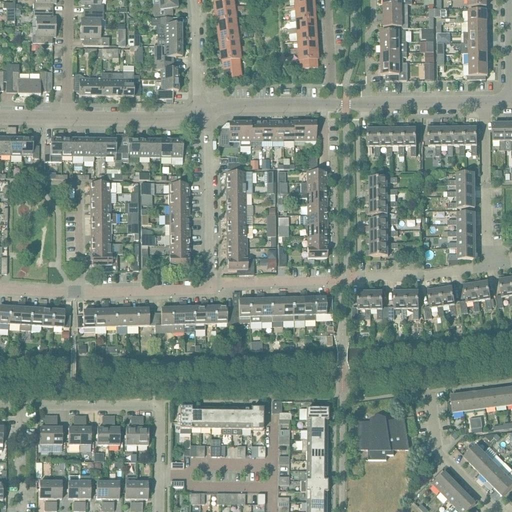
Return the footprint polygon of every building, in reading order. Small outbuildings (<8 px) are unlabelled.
[(33,3),(33,11),(53,11),(53,7),(50,7),(50,5),(56,5),(55,0),(36,0),(36,3),(33,3)] [(80,0),(81,6),(87,7),(87,9),(84,9),(84,13),(103,13),(104,6),(101,6),(100,0),(80,0)] [(176,0),(152,0),(154,18),(173,16),(172,10),(177,9),(176,0)] [(313,11),(312,0),(294,0),(295,7),(304,7),(304,11),(313,11)] [(486,0),(468,0),(468,8),(486,8),(486,0)] [(232,1),(214,3),(215,13),(233,11),(233,9),(232,1)] [(401,6),(383,6),(383,17),(402,17),(401,6)] [(291,21),(296,21),(314,20),(313,11),(304,11),(304,7),(295,7),(295,12),(290,12),(291,21)] [(233,11),(215,13),(216,23),(234,21),(233,13),(238,12),(238,8),(233,9),(233,11)] [(6,10),(6,19),(15,19),(15,17),(15,11),(15,10),(6,10)] [(36,19),(36,28),(55,28),(56,18),(50,18),(50,16),(53,16),(53,11),(33,11),(33,19),(36,19)] [(468,12),(468,23),(487,23),(486,11),(468,12)] [(81,20),(80,30),(100,30),(100,21),(103,21),(103,13),(84,13),(84,17),(87,17),(86,20),(81,20)] [(402,17),(383,17),(383,28),(402,28),(402,17)] [(158,19),(150,20),(151,28),(156,27),(156,37),(157,36),(164,36),(181,36),(181,25),(172,25),(172,19),(158,19)] [(314,20),(296,21),(297,30),(291,30),(292,35),(297,35),(306,34),(306,29),(315,28),(314,20)] [(234,21),(216,23),(218,35),(227,34),(226,29),(235,28),(234,21)] [(468,23),(469,34),(487,33),(487,23),(468,23)] [(55,28),(36,28),(36,37),(33,37),(32,45),(52,45),(52,41),(49,41),(49,38),(55,38),(55,28)] [(227,34),(218,35),(219,43),(237,41),(236,33),(241,33),(240,28),(235,28),(226,29),(227,34)] [(315,41),(315,28),(306,29),(306,34),(297,35),(297,42),(315,41)] [(80,30),(80,40),(86,40),(86,43),(83,43),(83,47),(103,47),(108,47),(109,39),(103,39),(100,39),(100,30),(80,30)] [(399,32),(381,32),(381,43),(405,43),(406,43),(411,43),(411,33),(405,33),(405,32),(402,32),(399,32)] [(463,45),(487,44),(487,33),(469,34),(463,34),(463,45)] [(446,44),(446,35),(437,35),(437,40),(437,44),(446,44)] [(164,36),(157,36),(157,47),(164,47),(181,47),(181,36),(164,36)] [(237,41),(219,43),(220,53),(238,51),(238,49),(237,41)] [(315,41),(297,42),(298,50),(293,51),(293,55),(298,54),(298,52),(316,51),(315,41)] [(405,43),(381,43),(381,54),(407,54),(406,43),(405,43)] [(487,55),(487,44),(463,45),(461,45),(461,55),(463,55),(487,55)] [(157,47),(154,47),(154,48),(156,48),(156,58),(154,58),(154,64),(172,64),(172,58),(182,58),(181,47),(164,47),(157,47)] [(238,51),(220,53),(221,62),(222,62),(239,60),(238,53),(243,52),(243,48),(238,49),(238,51)] [(299,62),(316,60),(317,60),(316,51),(298,52),(298,54),(299,62)] [(407,54),(381,54),(381,65),(399,65),(403,65),(403,59),(407,59),(407,54)] [(463,66),(469,66),(487,66),(487,55),(463,55),(463,66)] [(239,60),(222,62),(223,71),(240,69),(239,60)] [(317,69),(316,60),(299,62),(300,71),(317,69)] [(172,64),(154,64),(154,71),(160,71),(161,82),(178,81),(178,70),(172,70),(172,64)] [(399,65),(381,65),(381,76),(385,76),(386,82),(407,82),(407,65),(399,65)] [(434,65),(426,66),(426,76),(428,75),(428,81),(434,81),(434,65)] [(6,73),(6,84),(12,84),(12,93),(17,93),(17,95),(17,97),(29,97),(29,81),(18,81),(19,66),(6,66),(6,73)] [(467,77),(467,81),(485,81),(485,77),(487,77),(487,66),(469,66),(469,77),(467,77)] [(240,69),(223,71),(224,80),(241,78),(240,69)] [(122,81),(122,98),(133,98),(133,86),(133,81),(133,77),(133,73),(122,73),(122,75),(122,81)] [(29,81),(29,97),(40,97),(40,93),(46,93),(46,91),(52,91),(52,75),(46,74),(39,74),(39,81),(29,81)] [(101,81),(101,98),(111,98),(112,81),(112,75),(101,75),(101,81)] [(112,81),(111,98),(122,98),(122,81),(122,75),(112,75),(112,81)] [(73,80),(73,92),(73,91),(76,91),(76,93),(79,95),(79,98),(90,98),(90,81),(86,80),(80,77),(79,76),(78,76),(77,76),(76,76),(75,77),(74,78),(74,79),(74,80),(73,80)] [(90,81),(90,98),(101,98),(101,81),(90,81)] [(161,92),(156,92),(156,101),(172,100),(172,93),(178,92),(178,81),(161,82),(161,92)] [(250,124),(240,124),(240,142),(240,149),(250,148),(250,142),(250,123),(250,124)] [(261,123),(250,123),(250,142),(261,142),(261,123)] [(272,123),(261,123),(261,142),(272,142),(272,123)] [(283,123),(272,123),(272,142),(283,142),(283,123)] [(293,123),(283,123),(283,142),(283,148),(294,148),(294,142),(293,123)] [(294,123),(293,123),(294,142),(304,142),(304,124),(294,124),(294,123)] [(315,123),(304,124),(304,142),(315,142),(315,123)] [(228,131),(220,131),(220,147),(224,147),(229,142),(240,142),(240,124),(228,124),(228,131)] [(452,125),(452,129),(452,147),(459,147),(459,157),(465,157),(464,147),(464,129),(457,129),(457,126),(455,126),(455,125),(452,125)] [(464,125),(464,129),(464,147),(471,147),(471,157),(477,157),(476,147),(477,147),(476,129),(469,129),(469,126),(467,126),(467,125),(464,125)] [(499,152),(505,152),(504,125),(492,125),(493,142),(499,142),(499,152)] [(367,130),(367,131),(367,148),(375,148),(375,158),(380,158),(380,148),(379,130),(373,130),(373,127),(370,128),(370,126),(367,126),(367,130)] [(387,158),(392,158),(392,148),(391,130),(385,130),(385,127),(382,127),(382,126),(379,126),(379,130),(380,148),(387,148),(387,158)] [(391,126),(391,130),(392,148),(399,148),(399,158),(404,158),(404,148),(404,130),(403,130),(397,130),(397,127),(394,127),(394,126),(391,126)] [(404,130),(404,148),(411,148),(411,158),(416,158),(416,148),(416,130),(409,130),(409,127),(406,127),(406,126),(403,126),(403,130),(404,130)] [(440,147),(440,129),(433,129),(433,127),(431,127),(431,126),(428,126),(428,129),(428,147),(435,147),(435,158),(441,157),(440,147)] [(440,126),(440,129),(440,147),(447,147),(447,157),(453,157),(452,147),(452,129),(445,129),(445,127),(443,127),(443,126),(440,126)] [(0,139),(0,156),(10,157),(11,140),(0,139)] [(11,140),(10,157),(21,157),(21,140),(11,140)] [(21,140),(21,157),(32,157),(32,160),(38,160),(38,147),(32,147),(33,140),(21,140)] [(44,147),(44,164),(50,164),(61,164),(61,158),(61,140),(50,140),(50,148),(44,147)] [(61,140),(61,158),(72,158),(72,141),(61,140)] [(72,141),(72,158),(83,158),(83,141),(72,141)] [(83,158),(83,163),(94,163),(94,158),(94,141),(83,141),(83,158)] [(94,141),(94,158),(105,158),(105,141),(94,141)] [(105,141),(105,158),(116,158),(116,163),(121,163),(122,147),(116,147),(116,141),(105,141)] [(122,147),(121,163),(127,164),(128,159),(139,159),(139,141),(128,141),(128,148),(122,147)] [(139,141),(139,159),(149,159),(150,142),(139,141)] [(150,142),(149,159),(160,159),(161,142),(150,142)] [(161,142),(160,159),(171,159),(171,142),(161,142)] [(171,142),(171,159),(182,159),(182,153),(182,142),(171,142)] [(318,173),(307,173),(307,184),(326,184),(326,173),(318,173)] [(226,185),(245,185),(251,185),(251,174),(226,174),(226,185)] [(474,175),(457,175),(457,182),(447,182),(447,187),(457,187),(474,187),(474,175)] [(365,191),(369,191),(387,191),(387,184),(397,184),(397,179),(387,179),(369,179),(369,186),(366,186),(366,189),(365,189),(365,191)] [(109,184),(90,185),(90,195),(116,195),(116,184),(109,184)] [(307,184),(300,184),(301,195),(326,195),(326,184),(307,184)] [(150,185),(141,185),(141,196),(147,196),(150,196),(150,185)] [(188,185),(169,186),(169,196),(188,196),(188,185)] [(226,185),(226,196),(245,196),(245,185),(226,185)] [(474,187),(457,187),(457,193),(447,193),(447,198),(457,198),(474,198),(474,187)] [(365,203),(369,203),(387,203),(387,196),(397,196),(397,191),(387,191),(369,191),(369,198),(366,198),(366,201),(365,201),(365,203)] [(116,195),(90,195),(90,205),(110,205),(116,205),(116,195)] [(301,195),(299,195),(299,201),(307,200),(307,206),(326,206),(326,195),(301,195)] [(188,196),(169,196),(169,206),(188,206),(188,196)] [(245,196),(226,196),(226,207),(245,207),(245,196)] [(474,198),(457,198),(457,204),(447,204),(447,210),(457,210),(475,209),(474,198)] [(387,203),(369,203),(369,210),(367,210),(367,213),(366,213),(366,215),(369,215),(369,216),(387,215),(387,208),(397,208),(397,203),(387,203)] [(110,205),(90,205),(91,215),(110,215),(110,205)] [(130,205),(127,205),(127,215),(132,215),(138,215),(138,205),(130,205)] [(188,206),(169,206),(169,217),(188,216),(188,206)] [(326,206),(307,206),(307,217),(326,217),(326,206)] [(226,207),(226,218),(246,217),(245,207),(226,207)] [(457,226),(475,226),(475,214),(457,215),(457,221),(447,221),(447,227),(457,226)] [(110,215),(91,215),(91,226),(110,225),(116,225),(116,215),(110,215)] [(169,217),(165,217),(165,227),(170,227),(189,226),(188,216),(169,217)] [(246,217),(226,218),(227,229),(246,228),(246,217)] [(270,228),(271,228),(275,228),(275,217),(267,217),(267,228),(270,228)] [(307,217),(300,217),(300,228),(307,228),(327,227),(326,217),(307,217)] [(387,220),(369,221),(369,228),(367,228),(367,230),(366,230),(366,233),(370,233),(387,233),(387,226),(398,226),(398,220),(387,221),(387,220)] [(110,225),(91,226),(91,236),(110,236),(110,225)] [(189,226),(170,227),(170,237),(189,237),(189,226)] [(475,226),(457,226),(457,233),(447,233),(448,238),(475,238),(475,226)] [(327,227),(307,228),(308,238),(327,238),(327,227)] [(227,229),(227,239),(246,239),(252,239),(252,228),(246,228),(227,229)] [(278,238),(281,238),(288,238),(288,228),(278,228),(278,238)] [(398,232),(387,233),(370,233),(370,240),(367,240),(367,242),(366,242),(366,245),(370,245),(388,245),(387,238),(398,238),(398,232)] [(110,236),(91,236),(91,246),(110,246),(110,236)] [(145,237),(141,237),(141,243),(141,247),(147,247),(153,247),(153,237),(150,237),(145,237)] [(189,237),(170,237),(170,247),(189,247),(189,237)] [(308,249),(307,249),(327,249),(327,238),(308,238),(308,249)] [(458,244),(448,244),(448,249),(458,249),(475,249),(475,238),(457,238),(458,244)] [(246,239),(227,239),(227,250),(246,250),(246,239)] [(388,245),(370,245),(370,252),(367,252),(367,254),(366,254),(366,257),(370,257),(388,257),(388,250),(398,250),(398,244),(388,245)] [(110,246),(91,246),(91,256),(111,256),(116,256),(115,246),(110,246)] [(170,257),(169,257),(189,257),(189,247),(170,247),(170,257)] [(327,249),(307,249),(307,260),(326,260),(326,249),(327,249)] [(475,249),(458,249),(458,256),(448,256),(448,261),(458,261),(475,261),(475,249)] [(227,250),(227,261),(253,261),(253,260),(246,260),(246,250),(227,250)] [(275,251),(267,251),(267,260),(275,259),(275,251)] [(111,256),(91,256),(91,257),(92,257),(92,267),(98,267),(98,273),(111,273),(111,256)] [(189,257),(169,257),(169,268),(189,268),(188,257),(189,257)] [(228,261),(228,272),(237,272),(237,277),(253,277),(253,261),(227,261),(228,261)] [(511,285),(511,279),(504,280),(504,278),(501,278),(501,277),(498,277),(499,281),(501,296),(495,297),(497,310),(503,309),(502,299),(509,298),(510,308),(511,307),(511,285)] [(475,281),(475,285),(478,302),(485,301),(486,311),(492,311),(490,301),(488,283),(480,284),(480,281),(477,282),(477,281),(475,281)] [(478,302),(475,285),(469,286),(468,283),(466,283),(465,282),(463,283),(463,287),(466,302),(460,303),(461,315),(468,314),(466,304),(473,303),(475,313),(480,312),(478,302)] [(439,287),(439,290),(442,308),(449,307),(451,317),(456,316),(454,306),(452,288),(445,289),(444,287),(442,287),(442,286),(439,287)] [(442,308),(439,290),(433,291),(432,289),(430,289),(430,288),(427,288),(428,292),(427,292),(430,307),(424,308),(426,321),(432,320),(430,310),(437,309),(439,319),(444,318),(442,308)] [(370,311),(370,293),(363,293),(363,290),(360,290),(360,289),(358,289),(358,293),(357,293),(358,309),(352,309),(352,321),(358,321),(358,311),(365,311),(365,321),(370,321),(370,311)] [(370,289),(370,293),(370,311),(377,311),(377,321),(382,321),(382,311),(382,293),(375,293),(375,290),(372,290),(372,289),(370,289)] [(406,310),(406,292),(399,293),(399,290),(396,290),(396,289),(394,289),(394,293),(394,308),(388,308),(388,321),(394,321),(394,311),(401,311),(401,321),(406,321),(406,310)] [(406,289),(406,292),(406,310),(413,310),(413,321),(418,320),(418,310),(418,292),(411,292),(411,290),(408,290),(408,289),(406,289)] [(300,300),(293,300),(293,317),(293,322),(304,322),(304,317),(303,293),(300,294),(300,300)] [(307,293),(303,293),(304,317),(304,322),(315,322),(315,316),(314,299),(307,299),(307,293)] [(278,300),(271,300),(272,323),(283,323),(282,317),(282,294),(278,294),(278,300)] [(285,294),(282,294),(282,317),(283,323),(293,322),(293,317),(293,300),(285,300),(285,294)] [(257,301),(249,301),(250,318),(250,324),(261,324),(261,318),(260,295),(257,295),(257,301)] [(263,295),(260,295),(261,318),(261,324),(261,325),(272,324),(272,323),(271,300),(264,301),(263,295)] [(325,299),(314,299),(315,316),(326,316),(332,316),(332,303),(332,299),(325,299)] [(238,306),(232,306),(233,325),(250,324),(250,318),(249,301),(238,301),(238,306)] [(201,308),(193,309),(194,326),(194,332),(205,332),(205,326),(204,302),(201,302),(201,308)] [(207,302),(204,302),(205,326),(215,325),(215,308),(208,308),(207,302)] [(10,308),(9,326),(20,326),(21,303),(18,303),(17,309),(10,308)] [(20,326),(19,332),(30,333),(31,327),(32,310),(24,309),(25,303),(21,303),(20,326)] [(179,309),(172,309),(172,327),(172,333),(183,332),(183,326),(182,303),(179,303),(179,309)] [(186,303),(182,303),(183,326),(183,332),(194,332),(194,326),(193,309),(186,309),(186,303)] [(32,310),(31,327),(41,328),(43,305),(39,304),(39,310),(32,310)] [(43,305),(41,328),(52,328),(53,311),(46,311),(46,305),(43,305)] [(101,311),(94,312),(94,329),(95,335),(105,335),(105,329),(105,305),(101,305),(101,311)] [(108,305),(105,305),(105,329),(116,328),(115,311),(108,311),(108,305)] [(123,311),(115,311),(116,328),(127,328),(126,305),(123,305),(123,311)] [(130,305),(126,305),(127,328),(138,328),(137,310),(130,311),(130,305)] [(226,308),(215,308),(215,325),(227,325),(227,328),(233,328),(233,325),(232,306),(232,312),(226,312),(226,308)] [(0,331),(9,332),(9,326),(10,308),(0,307),(0,331)] [(161,314),(155,315),(155,327),(155,333),(172,333),(172,327),(172,309),(161,310),(161,314)] [(148,310),(137,310),(138,328),(149,327),(155,327),(155,315),(148,315),(148,310)] [(53,311),(52,328),(69,330),(70,317),(64,317),(64,312),(53,311)] [(77,317),(77,329),(83,329),(94,329),(94,312),(83,312),(83,317),(77,317)] [(252,352),(262,351),(262,346),(262,341),(251,342),(252,352)] [(493,392),(496,409),(506,407),(504,390),(493,392)] [(483,393),(485,410),(496,409),(493,392),(483,393)] [(485,410),(483,393),(472,394),(474,411),(485,410)] [(474,411),(472,394),(461,396),(464,413),(474,411)] [(450,397),(452,414),(464,413),(461,396),(450,397)] [(327,421),(327,411),(320,411),(320,408),(312,408),(312,411),(306,411),(306,421),(327,421)] [(177,417),(177,424),(180,424),(179,430),(180,430),(180,436),(190,436),(190,431),(190,409),(180,409),(180,416),(177,416),(177,417)] [(190,409),(190,431),(191,431),(191,430),(200,430),(201,410),(191,410),(191,409),(190,409)] [(201,410),(200,430),(211,430),(211,410),(201,410)] [(211,410),(211,430),(221,430),(221,410),(211,410)] [(221,410),(221,430),(221,436),(231,436),(231,430),(231,410),(221,410)] [(231,410),(231,430),(237,430),(237,436),(241,436),(241,431),(241,410),(231,410)] [(241,410),(241,431),(251,431),(252,410),(251,410),(251,411),(241,410)] [(252,410),(251,431),(262,431),(262,410),(252,410)] [(51,447),(51,417),(45,417),(45,429),(39,429),(39,447),(51,447)] [(51,417),(51,447),(62,447),(62,429),(57,429),(57,417),(51,417)] [(79,447),(79,417),(73,417),(73,429),(68,429),(68,447),(79,447)] [(79,417),(79,447),(90,447),(91,430),(85,429),(86,417),(79,417)] [(394,452),(407,451),(404,417),(356,421),(359,450),(365,450),(366,461),(387,459),(386,457),(394,456),(394,452)] [(108,447),(108,418),(102,418),(102,430),(97,430),(97,447),(108,447)] [(114,418),(108,418),(108,447),(119,447),(119,430),(114,430),(114,418)] [(125,447),(137,447),(137,418),(131,418),(131,430),(125,430),(125,447)] [(143,418),(137,418),(137,447),(148,447),(148,430),(143,430),(143,418)] [(327,422),(327,421),(306,421),(306,422),(306,431),(326,431),(327,422)] [(306,431),(300,431),(300,442),(301,442),(326,442),(326,431),(306,431)] [(326,442),(301,442),(301,452),(306,452),(326,452),(326,442)] [(465,457),(463,458),(471,466),(483,454),(476,446),(465,457)] [(210,458),(220,459),(221,447),(210,447),(210,458)] [(326,452),(306,452),(306,462),(326,462),(326,452)] [(483,454),(471,466),(479,474),(491,462),(483,454)] [(491,462),(479,474),(486,482),(499,470),(504,464),(497,456),(496,457),(491,462)] [(326,473),(326,462),(306,462),(306,473),(326,473)] [(35,464),(34,478),(49,478),(50,464),(35,464)] [(499,470),(486,482),(494,489),(506,477),(511,471),(504,464),(499,470)] [(511,471),(506,477),(494,489),(502,498),(504,496),(511,487),(511,471)] [(306,482),(327,482),(326,482),(326,473),(306,473),(306,482)] [(440,493),(452,482),(444,474),(432,485),(440,493)] [(78,511),(79,483),(79,477),(68,477),(68,501),(73,501),(72,511),(78,511)] [(79,477),(78,511),(84,511),(85,501),(90,501),(90,477),(79,477)] [(135,511),(136,484),(136,479),(125,479),(125,501),(130,501),(129,511),(135,511)] [(306,482),(300,482),(300,493),(306,493),(327,493),(327,482),(306,482)] [(440,493),(448,501),(460,489),(452,482),(440,493)] [(50,511),(50,483),(39,483),(39,500),(44,501),(44,511),(50,511)] [(50,483),(50,511),(56,511),(56,501),(61,501),(62,483),(50,483)] [(107,511),(108,484),(96,483),(96,501),(101,501),(101,511),(107,511)] [(119,484),(108,484),(107,511),(113,511),(114,501),(119,501),(119,484)] [(147,501),(147,491),(151,491),(151,484),(136,484),(135,511),(142,511),(142,501),(147,501)] [(448,501),(455,509),(468,497),(460,489),(448,501)] [(327,494),(327,493),(306,493),(306,503),(326,503),(326,494),(327,494)] [(458,511),(468,511),(473,508),(475,505),(468,497),(455,509),(458,511)] [(325,511),(326,503),(306,503),(305,511),(325,511)]
